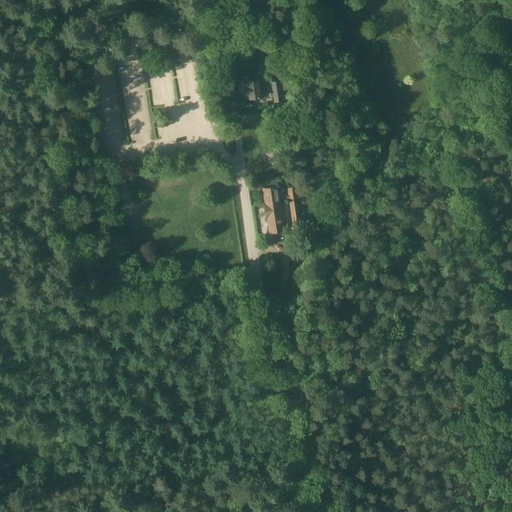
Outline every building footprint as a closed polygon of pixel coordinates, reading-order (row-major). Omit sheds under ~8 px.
[(261,78),(244,81),(246,98),(264,95),(261,78)] [(282,100),(279,81),(271,82),(274,102),(282,100)] [(263,188),(266,210),(281,208),(277,186),(263,188)] [(290,206),(302,204),(301,199),(299,199),(297,186),(287,187),(290,206)] [(302,204),(290,206),(293,225),(302,224),(300,210),(303,210),(302,204)] [(281,208),(266,210),(270,232),(284,230),(281,208)]
